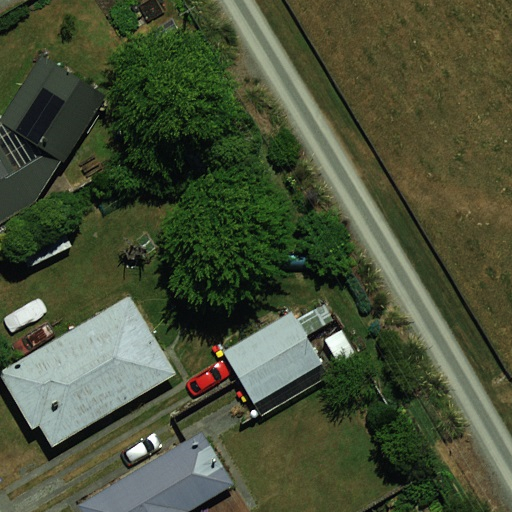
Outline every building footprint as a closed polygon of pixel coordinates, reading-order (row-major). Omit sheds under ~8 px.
[(0,117),(0,207),(34,188),(100,88),(35,53),(0,117)] [(77,249),(57,217),(16,243),(37,276),(77,249)] [(130,284),(2,354),(47,436),(175,366),(130,284)] [(287,297),(217,340),(250,394),(325,358),(287,297)] [(204,432),(85,493),(94,511),(198,511),(192,499),(235,477),(204,432)]
